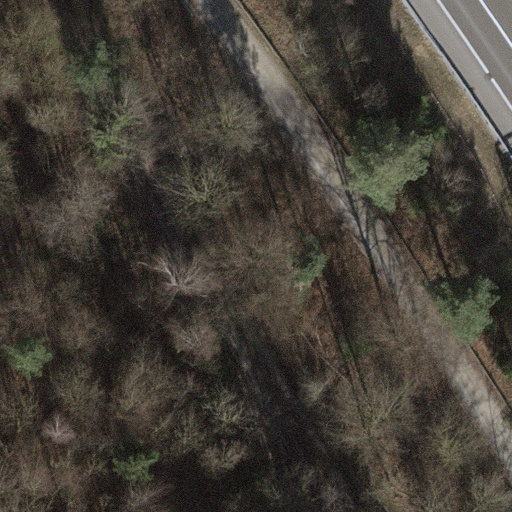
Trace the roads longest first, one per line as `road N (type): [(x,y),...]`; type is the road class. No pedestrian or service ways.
road 1 (track): [(79,0),(349,511)]
road 2 (track): [(209,0),(511,449)]
